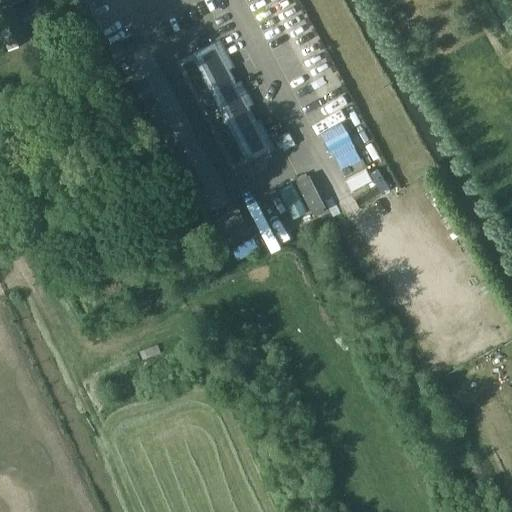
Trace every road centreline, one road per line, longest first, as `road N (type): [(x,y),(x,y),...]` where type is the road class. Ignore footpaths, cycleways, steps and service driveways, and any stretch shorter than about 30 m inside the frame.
road 1 (unknown): [(231,0),(315,155),(415,281)]
road 2 (track): [(61,334),(137,511)]
road 3 (track): [(0,340),(84,511)]
road 4 (track): [(177,309),(129,348),(61,334)]
